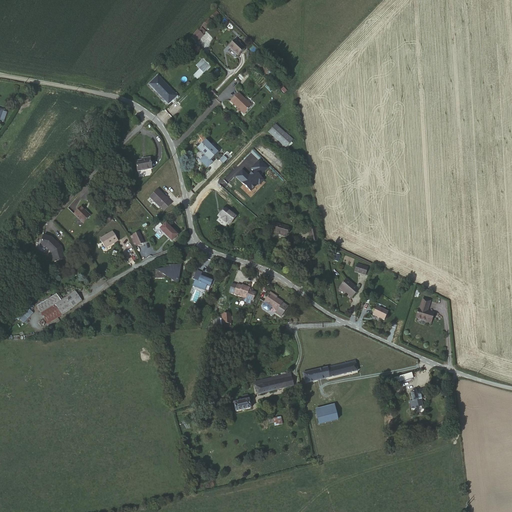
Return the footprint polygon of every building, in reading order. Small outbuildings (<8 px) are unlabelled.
[(192,40),(189,36),(182,44),(185,47),(192,40)] [(193,41),(192,40),(185,47),(191,53),(198,46),(197,45),(193,41)] [(241,55),(232,46),(224,54),(233,63),(241,55)] [(197,65),(183,80),(192,88),(206,73),(197,65)] [(172,107),(152,88),(144,95),(164,114),(172,107)] [(251,112),(237,99),(229,107),(243,120),(251,112)] [(290,143),(274,128),(268,136),(284,150),(290,143)] [(152,166),(150,155),(142,156),(142,159),(135,160),(137,169),(152,166)] [(195,157),(187,165),(200,177),(208,169),(195,157)] [(220,172),(217,169),(209,176),(213,180),(220,172)] [(168,199),(159,189),(150,198),(160,208),(161,207),(166,211),(172,204),(167,200),(168,199)] [(235,212),(229,207),(223,215),(226,217),(229,220),(229,219),(233,222),(240,214),(236,210),(235,212)] [(82,209),(75,216),(84,225),(91,218),(82,209)] [(288,229),(272,224),(269,233),(285,238),(288,229)] [(165,240),(165,232),(160,230),(155,232),(155,240),(160,243),(165,240)] [(318,237),(317,230),(310,232),(312,239),(318,237)] [(118,241),(113,232),(101,239),(106,249),(118,241)] [(143,244),(138,233),(132,236),(137,246),(143,244)] [(44,236),(41,246),(47,248),(53,254),(55,262),(65,260),(62,248),(52,238),(44,236)] [(369,262),(358,259),(356,267),(367,269),(369,262)] [(166,284),(175,284),(174,265),(166,265),(166,267),(166,270),(155,270),(152,270),(152,279),(161,279),(163,276),(166,278),(166,284)] [(200,270),(195,268),(191,276),(193,277),(190,283),(202,288),(204,283),(208,284),(210,279),(202,276),(203,274),(199,272),(200,270)] [(358,286),(344,277),(338,286),(353,296),(358,286)] [(235,284),(233,292),(233,293),(251,300),(254,291),(248,289),(248,286),(242,283),(240,285),(236,283),(235,284)] [(50,304),(56,314),(77,301),(71,291),(57,300),(50,304)] [(281,301),(282,299),(270,292),(265,301),(266,302),(264,304),(264,306),(265,307),(266,308),(268,309),(269,309),(270,309),(272,306),(277,308),(277,309),(282,313),(287,304),(281,301)] [(435,294),(426,292),(424,303),(423,302),(420,311),(436,316),(438,307),(432,305),(435,294)] [(33,305),(37,312),(50,304),(57,300),(53,293),(33,305)] [(50,304),(37,312),(42,322),(56,314),(50,304)] [(388,308),(376,304),(374,312),(386,316),(388,308)] [(220,314),(220,323),(228,322),(228,314),(220,314)] [(346,355),(316,363),(319,374),(349,365),(346,355)] [(401,369),(398,362),(382,369),(383,375),(401,369)] [(316,363),(306,365),(308,377),(319,374),(316,363)] [(308,377),(306,365),(294,368),(297,380),(308,377)] [(270,378),(274,377),(273,372),(247,380),(248,384),(270,378)] [(284,382),(282,375),(274,377),(270,378),(273,386),(284,382)] [(403,398),(412,395),(409,383),(415,381),(413,376),(399,380),(401,389),(403,398)] [(250,392),(273,386),(270,378),(248,384),(250,392)] [(242,407),(239,394),(232,396),(233,400),(225,403),(227,412),(242,407)] [(324,404),(305,409),(308,421),(327,416),(324,404)] [(273,415),(262,417),(262,421),(265,420),(266,424),(274,422),(273,415)]
